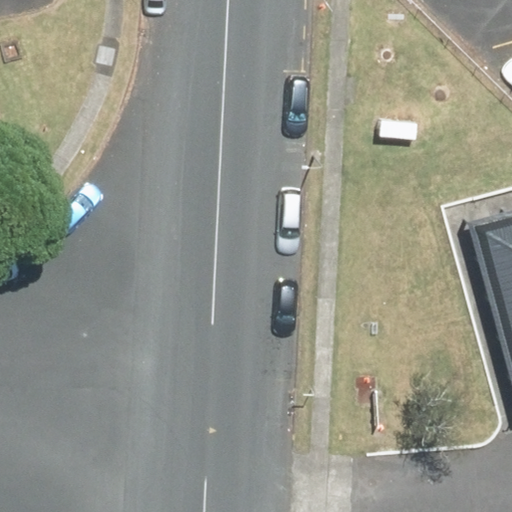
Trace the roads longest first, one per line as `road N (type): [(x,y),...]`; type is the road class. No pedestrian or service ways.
road 1 (unclassified): [(209,367),(227,0)]
road 2 (unclassified): [(209,367),(0,372)]
road 3 (unclassified): [(203,511),(209,367)]
